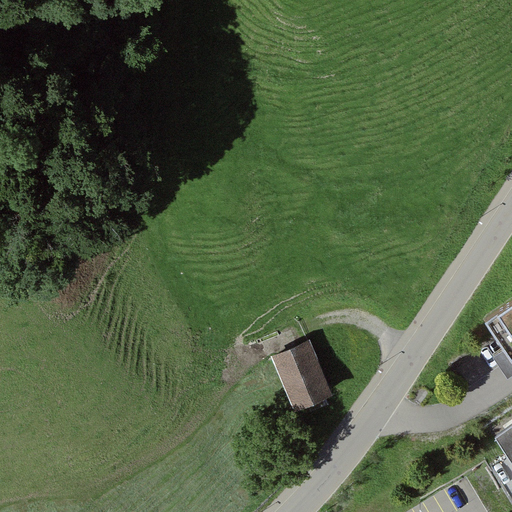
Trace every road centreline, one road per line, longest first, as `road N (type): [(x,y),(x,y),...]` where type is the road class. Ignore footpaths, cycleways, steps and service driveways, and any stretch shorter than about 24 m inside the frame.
road 1 (residential): [(378,410),(511,212)]
road 2 (residential): [(511,385),(432,421),(378,410)]
road 3 (residential): [(293,511),(378,410)]
